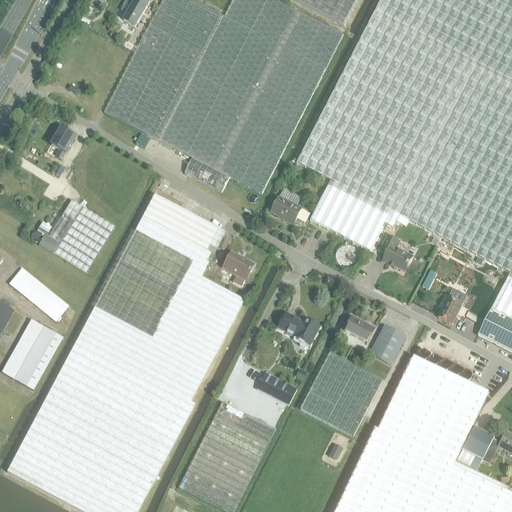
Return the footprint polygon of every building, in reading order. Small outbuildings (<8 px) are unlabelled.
[(262,196),(344,36),(274,0),(233,0),(225,18),(190,0),(164,0),(149,27),(104,114),(193,160),(185,175),(222,194),(230,179),(262,196)] [(140,24),(150,6),(139,0),(136,0),(127,16),(140,24)] [(290,0),(344,28),(358,0),(290,0)] [(392,214),(502,0),(382,0),(297,165),(331,182),(310,223),(371,254),(385,226),(394,231),(400,218),(392,214)] [(511,0),(502,0),(392,214),(400,218),(511,276),(492,312),(511,322),(511,0)] [(75,138),(61,130),(51,147),(59,152),(55,158),(61,162),(64,155),(65,155),(75,138)] [(310,215),(302,211),(297,208),(302,200),(284,191),(272,214),(284,221),(283,222),(293,227),(297,220),(305,225),(310,215)] [(201,279),(225,234),(154,196),(7,474),(78,511),(137,511),(194,406),(190,404),(244,302),(201,279)] [(115,230),(71,202),(48,238),(44,236),(38,247),(52,255),(53,254),(86,275),(115,230)] [(388,238),(380,253),(386,256),(382,264),(388,267),(388,268),(389,267),(394,270),(394,271),(395,269),(405,274),(413,259),(396,250),(399,244),(388,238)] [(439,243),(436,248),(451,255),(454,250),(439,243)] [(246,263),(230,254),(222,270),(245,282),(250,273),(252,273),(253,270),(253,268),(253,266),(252,266),(251,264),(248,262),(246,263)] [(55,325),(65,313),(18,275),(9,286),(55,325)] [(455,325),(457,320),(456,320),(465,301),(458,297),(456,302),(449,298),(438,320),(452,327),(454,324),(455,325)] [(0,336),(14,312),(0,303),(0,336)] [(511,322),(492,312),(479,338),(511,354),(511,322)] [(306,324),(301,322),(301,323),(285,315),(277,330),(293,338),(293,339),(300,343),(299,345),(299,348),(304,350),(306,349),(308,347),(309,347),(319,328),(307,322),(306,324)] [(367,345),(374,331),(351,318),(344,332),(367,345)] [(62,340),(31,322),(1,374),(33,392),(62,340)] [(384,328),(369,356),(390,367),(405,339),(384,328)] [(328,356),(299,412),(352,440),(382,384),(328,356)] [(511,511),(511,496),(506,494),(507,490),(454,465),(487,395),(412,359),(377,433),(374,431),(335,511),(511,511)] [(288,407),(296,391),(264,375),(256,391),(288,407)] [(234,511),(276,431),(222,404),(178,490),(222,511),(234,511)] [(489,466),(498,448),(497,448),(500,443),(493,440),(493,439),(473,429),(461,452),(462,452),(456,462),(476,472),(481,462),(489,466)] [(511,436),(505,433),(500,443),(497,448),(498,448),(511,456),(511,436)] [(337,462),(343,448),(334,444),(328,458),(337,462)]
